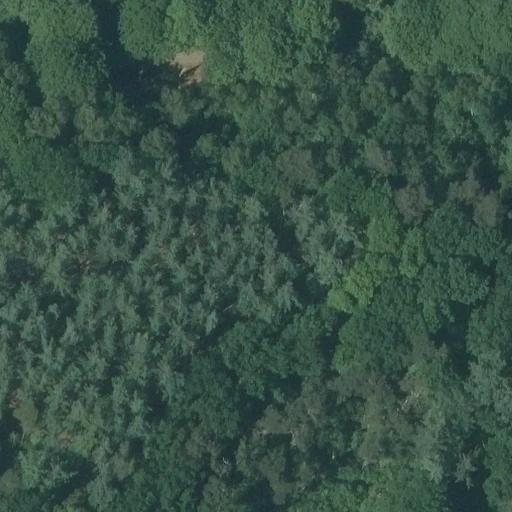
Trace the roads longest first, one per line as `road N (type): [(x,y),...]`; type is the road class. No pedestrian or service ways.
road 1 (unknown): [(0,152),(62,124),(76,90),(511,70)]
road 2 (track): [(511,48),(0,44)]
road 3 (unknown): [(473,511),(387,495),(269,489),(166,453),(21,434),(0,424)]
